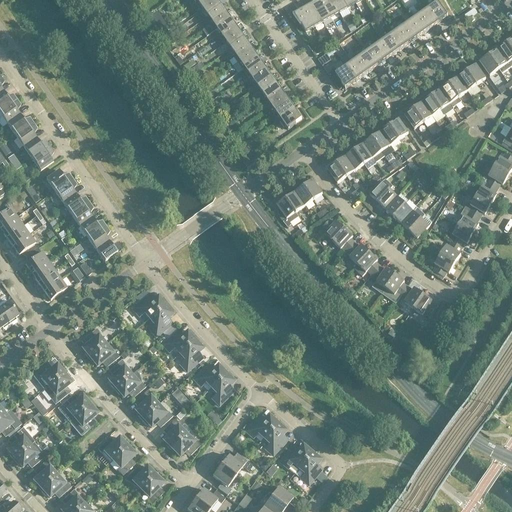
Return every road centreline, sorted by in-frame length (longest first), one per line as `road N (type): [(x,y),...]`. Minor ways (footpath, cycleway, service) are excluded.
road 1 (residential): [(0,54),(143,261)]
road 2 (residential): [(464,292),(453,294),(350,211),(306,150)]
road 3 (residential): [(339,126),(511,5)]
road 4 (residential): [(189,487),(46,335)]
road 5 (residential): [(143,261),(306,150)]
road 6 (residential): [(258,389),(143,261)]
road 7 (residential): [(306,511),(336,460),(258,389)]
road 8 (residential): [(339,126),(251,0)]
road 9 (residential): [(46,335),(143,261)]
